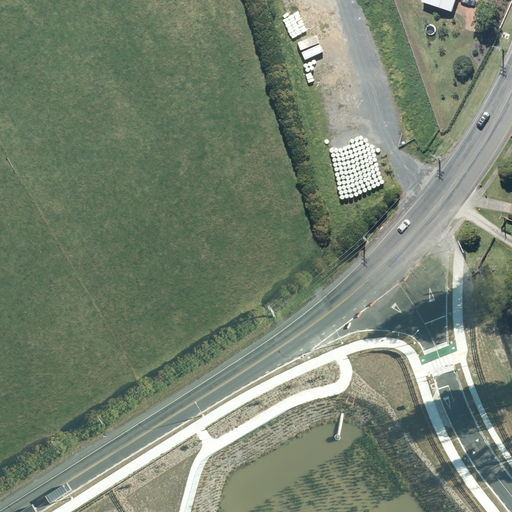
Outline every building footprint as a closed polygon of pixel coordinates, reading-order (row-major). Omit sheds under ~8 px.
[(422,0),(454,11),(457,0),(422,0)] [(451,397),(441,407),(449,416),(460,406),(451,397)] [(443,511),(419,444),(391,454),(412,511),(443,511)] [(460,474),(448,463),(443,469),(446,472),(441,478),(450,486),(460,474)] [(465,511),(475,508),(470,497),(457,503),(460,511),(465,511)]
